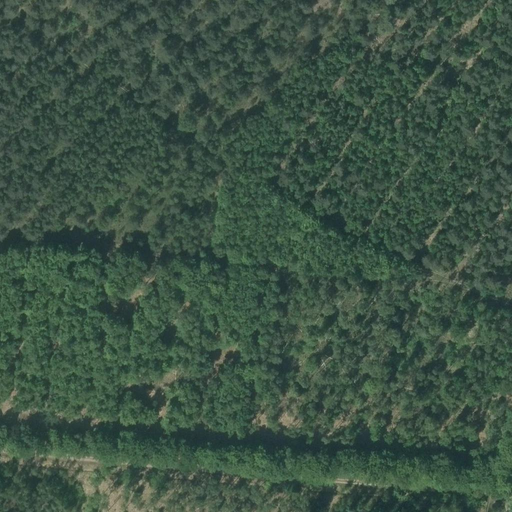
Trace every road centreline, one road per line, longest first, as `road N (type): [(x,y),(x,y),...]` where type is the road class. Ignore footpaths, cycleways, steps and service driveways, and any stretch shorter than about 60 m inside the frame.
road 1 (track): [(511,315),(424,280),(261,257),(0,237)]
road 2 (track): [(511,499),(0,454)]
